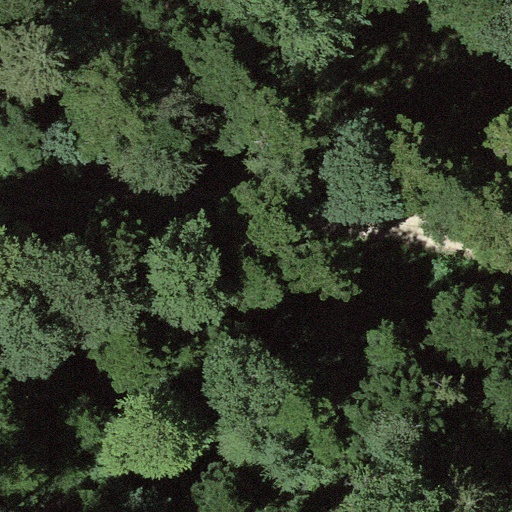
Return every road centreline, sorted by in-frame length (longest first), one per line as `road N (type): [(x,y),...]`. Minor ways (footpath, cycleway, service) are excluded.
road 1 (track): [(511,231),(155,194),(0,238)]
road 2 (track): [(155,194),(185,0)]
